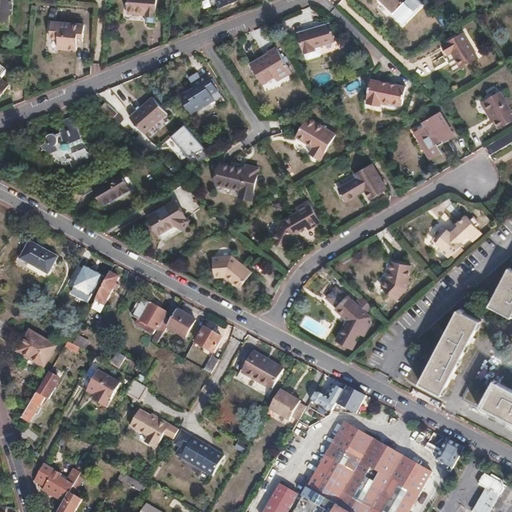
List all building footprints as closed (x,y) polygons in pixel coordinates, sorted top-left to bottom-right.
[(0,0),(0,26),(10,28),(12,12),(16,13),(17,0),(0,0)] [(124,0),(124,12),(145,14),(144,18),(156,19),(157,0),(124,0)] [(218,8),(215,0),(206,0),(211,11),(218,8)] [(380,0),(393,12),(406,0),(409,0),(410,0),(409,0),(380,0)] [(409,0),(406,0),(393,12),(392,14),(402,24),(404,22),(422,3),(418,0),(409,0),(410,0),(409,0)] [(52,22),(50,38),(59,39),(59,50),(78,52),(79,43),(83,43),(85,25),(52,22)] [(330,23),(299,31),(304,51),(316,48),(315,45),(319,44),(335,40),(330,23)] [(465,32),(443,45),(448,54),(452,52),(461,68),(479,57),(465,32)] [(316,48),(304,51),(306,57),(308,58),(320,55),(322,53),(319,44),(315,45),(316,48)] [(270,58),(253,69),(264,87),(276,79),(279,83),(292,75),(278,51),(270,56),(270,58)] [(432,62),(436,70),(447,64),(443,56),(432,62)] [(0,96),(0,97),(9,86),(6,85),(9,81),(2,76),(3,75),(0,72),(0,96)] [(194,87),(180,95),(191,113),(215,99),(211,92),(216,89),(206,73),(191,83),(194,87)] [(370,80),(366,99),(369,99),(368,105),(380,107),(382,102),(401,106),(405,87),(370,80)] [(480,99),(487,111),(490,110),(494,117),(499,125),(511,117),(511,111),(499,88),(480,99)] [(156,100),(131,117),(142,133),(168,116),(156,100)] [(99,108),(110,118),(116,112),(105,102),(99,108)] [(319,111),(304,127),(319,143),(314,148),(322,156),(343,135),(319,111)] [(414,132),(421,144),(424,142),(427,148),(425,150),(431,160),(442,153),(438,145),(454,135),(440,112),(423,122),(426,125),(414,132)] [(46,138),(44,139),(56,149),(68,160),(72,159),(74,164),(81,168),(90,164),(94,165),(95,162),(100,161),(98,150),(95,151),(94,150),(92,150),(91,149),(90,147),(89,144),(88,143),(86,142),(86,139),(83,138),(72,113),(62,118),(63,122),(61,126),(62,129),(62,131),(59,133),(55,131),(53,131),(51,132),(49,133),(48,135),(47,137),(46,138)] [(166,141),(182,163),(204,146),(188,124),(166,141)] [(56,149),(44,139),(43,140),(46,147),(49,147),(51,150),(54,150),(55,153),(57,156),(61,159),(65,160),(68,160),(56,149)] [(359,176),(339,188),(346,199),(366,188),(372,198),(387,189),(372,163),(356,172),(359,176)] [(221,164),(217,184),(240,190),(239,197),(251,200),(257,168),(245,165),(244,170),(221,164)] [(124,171),(97,186),(108,203),(134,188),(124,171)] [(283,219),(274,236),(288,244),(294,232),(301,228),(301,227),(299,224),(304,220),(306,223),(309,227),(321,219),(309,199),(296,207),(298,210),(283,219)] [(175,201),(149,216),(159,234),(176,224),(185,230),(191,221),(186,218),(175,201)] [(450,226),(439,241),(444,244),(443,245),(452,254),(465,242),(464,240),(470,235),(474,239),(482,232),(467,215),(459,222),(460,224),(454,229),(450,226)] [(288,244),(274,236),(272,239),(286,247),(288,244)] [(29,241),(19,259),(48,274),(57,256),(29,241)] [(231,253),(212,256),(215,276),(225,275),(238,285),(251,270),(231,253)] [(387,277),(382,282),(397,297),(407,286),(412,263),(391,259),(387,277)] [(85,266),(75,284),(92,294),(102,275),(85,266)] [(511,268),(509,268),(489,305),(511,316),(511,315),(511,268)] [(100,314),(105,305),(113,289),(117,290),(120,285),(117,283),(119,277),(110,272),(95,300),(91,308),(100,314)] [(147,281),(136,276),(133,282),(144,287),(147,281)] [(375,306),(362,294),(356,300),(348,293),(337,305),(349,317),(350,318),(353,319),(350,323),(348,322),(339,339),(354,346),(358,338),(356,337),(360,330),(362,330),(366,333),(373,321),(369,319),(371,314),(369,312),(375,306)] [(155,329),(157,330),(164,318),(167,312),(143,299),(140,304),(136,302),(130,314),(133,316),(132,317),(137,320),(135,325),(152,334),(155,329)] [(195,320),(177,309),(170,322),(167,327),(186,337),(195,320)] [(439,345),(420,382),(442,394),(462,355),(480,320),(458,309),(439,345)] [(157,330),(163,334),(167,327),(170,322),(164,318),(157,330)] [(205,327),(197,342),(214,352),(222,338),(205,327)] [(29,330),(21,344),(48,360),(56,345),(29,330)] [(152,340),(156,343),(158,344),(163,334),(157,330),(152,340)] [(79,348),(83,350),(88,342),(77,335),(73,344),(79,348)] [(68,341),(65,346),(76,352),(79,348),(73,344),(68,341)] [(253,351),(252,354),(266,361),(267,359),(253,351)] [(125,357),(118,353),(111,364),(119,368),(125,357)] [(266,361),(252,354),(242,371),(272,388),(284,368),(267,359),(266,361)] [(204,371),(210,374),(216,363),(210,360),(204,371)] [(82,401),(84,396),(93,401),(91,406),(104,413),(121,384),(98,371),(88,365),(72,395),(82,401)] [(34,397),(22,417),(30,422),(45,397),(48,399),(52,392),(52,391),(60,378),(50,372),(34,397)] [(147,387),(134,380),(127,393),(140,400),(147,387)] [(511,391),(497,384),(485,406),(511,420),(511,391)] [(365,395),(346,386),(344,389),(336,385),(328,398),(317,392),(313,400),(323,407),(332,412),(337,402),(355,413),(365,395)] [(469,398),(480,404),(485,393),(475,387),(469,398)] [(292,416),(299,420),(307,406),(300,403),(301,401),(294,397),(288,393),(281,389),(270,408),(290,420),(292,416)] [(148,435),(147,436),(158,443),(170,423),(162,418),(160,421),(151,415),(141,409),(132,425),(148,435)] [(315,475),(294,511),(408,511),(431,472),(386,446),(345,423),(315,475)] [(179,452),(178,455),(213,474),(225,455),(210,446),(209,446),(208,446),(202,443),(202,441),(182,430),(174,443),(182,447),(180,451),(179,452)] [(158,443),(147,436),(146,440),(157,446),(158,443)] [(464,447),(448,439),(437,459),(438,460),(442,462),(446,464),(452,468),(464,447)] [(442,462),(438,460),(437,462),(439,466),(444,469),(446,464),(442,462)] [(63,501),(70,489),(83,467),(78,465),(75,470),(73,470),(69,478),(44,463),(36,476),(47,482),(44,486),(43,489),(63,501)] [(118,477),(143,491),(146,485),(121,471),(118,477)] [(480,483),(487,487),(499,494),(505,483),(486,472),(480,483)] [(36,476),(34,480),(44,486),(47,482),(36,476)] [(281,483),(264,511),(288,511),(299,493),(281,483)] [(488,511),(499,494),(487,487),(473,511),(475,511),(488,511)] [(63,501),(59,509),(62,510),(60,511),(73,511),(83,497),(70,489),(63,501)] [(163,511),(147,503),(142,511),(163,511)]
